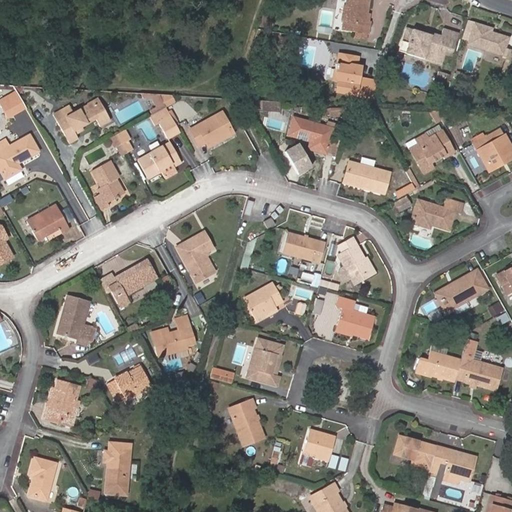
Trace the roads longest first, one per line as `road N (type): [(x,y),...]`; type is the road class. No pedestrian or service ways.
road 1 (residential): [(407,283),(369,219),(251,181),(223,184),(10,296)]
road 2 (residential): [(388,364),(316,348),(298,400),(365,420),(394,397)]
road 3 (residential): [(10,296),(35,354),(0,450)]
road 4 (residential): [(511,435),(394,397)]
